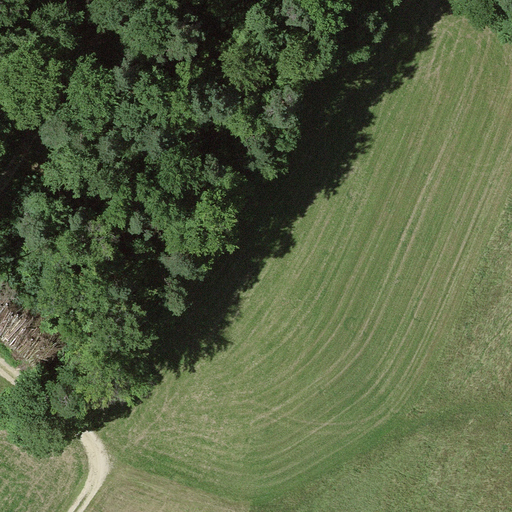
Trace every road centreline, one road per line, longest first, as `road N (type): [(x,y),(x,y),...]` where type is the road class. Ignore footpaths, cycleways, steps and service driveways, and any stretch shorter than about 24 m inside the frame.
road 1 (track): [(0,180),(135,0)]
road 2 (track): [(67,511),(107,453),(0,365)]
